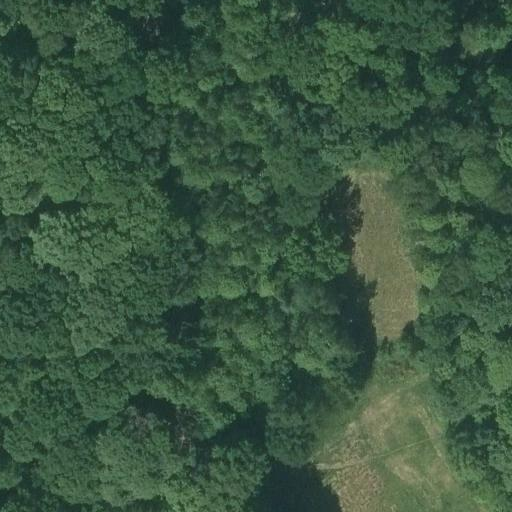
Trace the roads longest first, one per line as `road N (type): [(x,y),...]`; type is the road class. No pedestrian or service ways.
road 1 (unknown): [(167,443),(163,286),(139,79),(145,0)]
road 2 (track): [(180,440),(183,290),(147,0)]
road 3 (track): [(511,402),(490,322),(498,259),(511,238)]
road 4 (track): [(211,0),(268,24),(326,0)]
